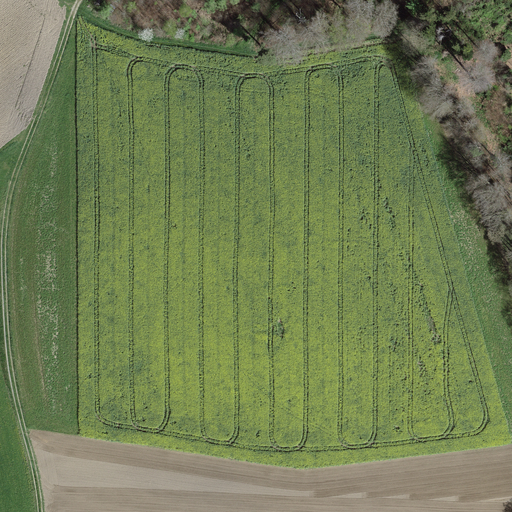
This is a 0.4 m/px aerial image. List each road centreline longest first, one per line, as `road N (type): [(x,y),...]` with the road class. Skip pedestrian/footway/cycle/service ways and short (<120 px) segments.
road 1 (track): [(78,0),(14,174),(5,227),(11,374),(40,511)]
road 2 (track): [(419,0),(400,44),(487,239),(511,233)]
